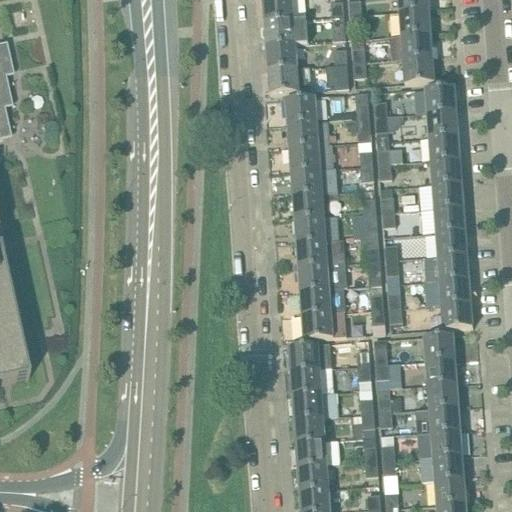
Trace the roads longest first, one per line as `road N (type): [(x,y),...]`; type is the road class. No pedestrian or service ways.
road 1 (residential): [(265,511),(226,0)]
road 2 (secondary): [(146,511),(161,248),(158,0)]
road 3 (secondary): [(132,0),(138,258),(131,395)]
road 4 (secondary): [(131,395),(115,454),(101,469),(0,492)]
road 5 (residential): [(506,127),(496,0)]
